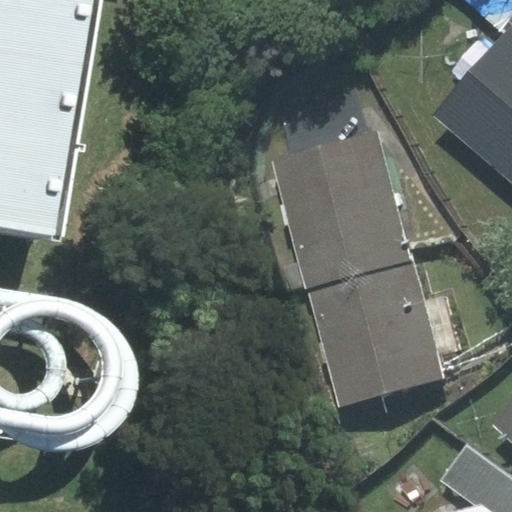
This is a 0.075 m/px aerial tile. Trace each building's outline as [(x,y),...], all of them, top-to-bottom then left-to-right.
[(0,0),(0,242),(21,246),(64,0),(0,0)] [(511,0),(478,0),(504,25),(511,16),(511,0)] [(511,39),(445,113),(511,175),(511,39)] [(449,380),(443,355),(463,350),(446,285),(426,290),(376,87),(268,114),(342,407),(449,380)] [(511,511),(511,472),(470,445),(440,491),(470,510),(463,511),(511,511)]
